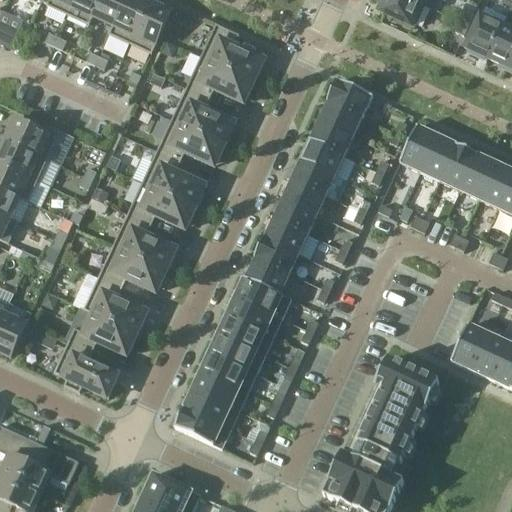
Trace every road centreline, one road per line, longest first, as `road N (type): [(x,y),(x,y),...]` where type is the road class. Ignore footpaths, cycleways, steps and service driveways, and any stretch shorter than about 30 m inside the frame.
road 1 (residential): [(340,0),(135,443)]
road 2 (residential): [(277,507),(401,240),(511,290)]
road 3 (residential): [(135,443),(277,507)]
road 4 (residential): [(0,380),(135,443)]
road 5 (residential): [(0,60),(122,117)]
